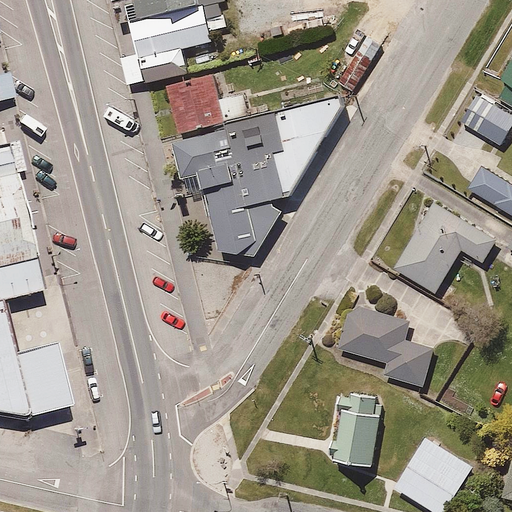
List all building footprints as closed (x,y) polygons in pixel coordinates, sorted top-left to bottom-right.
[(195,0),(109,0),(128,76),(181,64),(176,43),(204,36),(195,0)] [(511,27),(486,71),(511,86),(511,27)] [(151,83),(162,130),(211,118),(200,71),(151,83)] [(211,118),(162,130),(191,253),(237,259),(335,90),(211,118)] [(511,137),(511,115),(476,93),(458,123),(504,151),(511,137)] [(511,179),(471,155),(455,180),(511,213),(511,179)] [(0,166),(0,255),(20,252),(0,166)] [(420,194),(382,259),(424,284),(447,244),(468,256),(483,231),(420,194)] [(20,252),(0,255),(0,291),(27,285),(20,252)] [(395,309),(336,297),(326,346),(374,356),(371,369),(412,378),(420,342),(389,336),(395,309)] [(0,342),(0,415),(4,416),(53,396),(38,334),(0,342)] [(390,399),(335,393),(327,470),(381,476),(390,399)] [(511,419),(504,417),(488,490),(511,495),(511,419)] [(460,458),(411,429),(380,484),(428,511),(460,458)]
